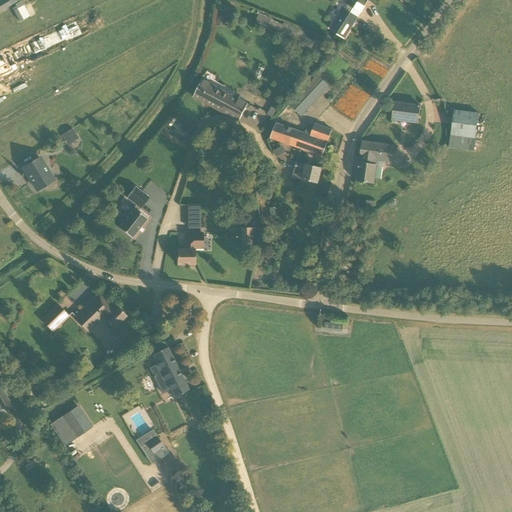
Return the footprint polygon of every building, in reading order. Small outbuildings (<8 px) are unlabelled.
[(11,5),(17,1),(16,0),(2,0),(0,1),(0,12),(11,5)] [(334,23),(331,29),(344,38),(369,0),(368,0),(349,0),(342,11),(334,23)] [(19,22),(29,16),(23,6),(13,11),(19,22)] [(217,25),(225,26),(226,16),(218,15),(217,25)] [(269,26),(268,29),(301,42),(300,43),(312,48),(317,37),(305,32),(283,23),(283,25),(271,20),(271,21),(269,26)] [(2,56),(0,57),(0,77),(0,79),(18,70),(15,64),(8,67),(2,56)] [(289,106),(301,116),(329,86),(318,75),(289,106)] [(248,104),(202,80),(193,97),(239,121),(248,104)] [(394,102),(392,119),(418,123),(421,106),(394,102)] [(476,138),(479,113),(454,110),(449,148),(475,151),(477,138),(476,138)] [(306,127),(304,133),(276,124),(270,138),(323,156),(332,130),(315,124),(313,130),(306,127)] [(62,134),(68,143),(78,137),(72,127),(62,134)] [(53,141),(41,149),(45,155),(57,148),(53,141)] [(397,147),(372,143),(362,142),(360,158),(359,162),(357,181),(374,184),(377,160),(395,162),(397,147)] [(282,147),(274,150),(277,155),(284,152),(282,147)] [(40,158),(24,168),(37,190),(54,180),(40,158)] [(297,162),(293,177),(304,179),(303,182),(316,185),(316,183),(318,183),(322,168),(297,162)] [(137,211),(140,208),(141,208),(149,198),(135,186),(126,197),(137,205),(134,209),(134,208),(118,228),(132,238),(147,219),(137,211)] [(187,210),(187,227),(200,228),(200,210),(187,210)] [(242,253),(254,253),(254,228),(242,228),(242,253)] [(178,265),(195,265),(195,249),(203,248),(203,233),(186,233),(186,250),(178,250),(178,265)] [(126,330),(121,325),(121,324),(120,323),(126,316),(117,307),(114,310),(99,295),(75,319),(88,332),(104,317),(105,318),(105,319),(115,329),(111,333),(115,338),(119,335),(126,330)] [(69,317),(58,305),(42,321),(53,332),(69,317)] [(345,321),(326,319),(325,327),(344,329),(345,321)] [(189,390),(182,376),(167,347),(153,354),(158,364),(150,368),(162,391),(167,388),(166,386),(169,385),(175,397),(189,390)] [(151,354),(144,357),(148,366),(155,363),(151,354)] [(0,390),(0,397),(12,419),(25,412),(24,410),(28,407),(15,384),(11,387),(10,385),(0,390)] [(65,435),(71,432),(76,439),(93,427),(78,405),(56,421),(65,435)] [(170,455),(164,446),(157,436),(140,448),(147,457),(153,453),(159,462),(170,455)] [(39,462),(32,454),(21,463),(28,471),(39,462)]
